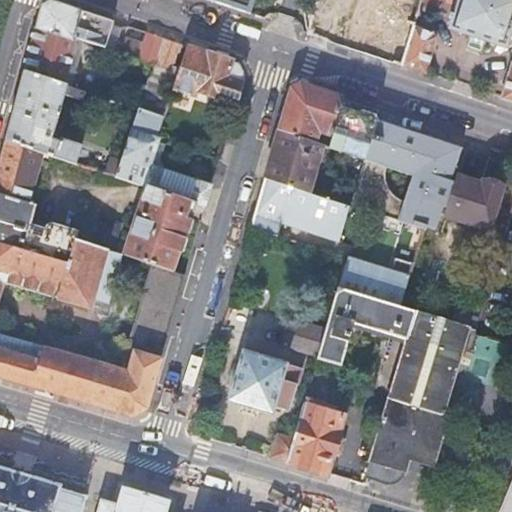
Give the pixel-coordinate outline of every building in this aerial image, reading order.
[(206,0),(250,14),(254,0),(206,0)] [(317,0),(308,33),(402,65),(422,0),(317,0)] [(511,45),(511,0),(462,0),(454,29),(511,46),(511,45)] [(36,27),(76,39),(77,37),(106,47),(115,22),(67,5),(53,1),(42,5),(39,16),(36,27)] [(30,50),(24,72),(64,85),(76,39),(36,27),(30,50)] [(140,59),(158,65),(166,39),(148,33),(145,42),(137,39),(135,44),(144,47),(140,58),(140,59)] [(188,49),(189,46),(166,39),(158,65),(172,69),(174,68),(181,47),(188,49)] [(135,44),(131,55),(140,58),(144,47),(135,44)] [(234,111),(236,103),(243,81),(242,80),(244,72),(240,63),(189,46),(188,49),(175,89),(194,95),(198,93),(199,91),(222,99),(220,106),(234,111)] [(15,105),(5,140),(44,153),(77,164),(82,148),(62,141),(61,143),(52,140),(64,95),(82,101),(85,92),(78,90),(64,85),(24,72),(15,105)] [(78,90),(85,92),(91,94),(95,83),(81,79),(78,90)] [(342,109),(345,99),(321,91),(300,84),(292,88),(285,111),(280,130),(317,142),(320,131),(334,136),(342,109)] [(148,96),(143,110),(149,112),(151,106),(163,109),(161,116),(164,117),(165,117),(173,93),(164,91),(161,100),(148,96)] [(151,106),(149,112),(161,116),(163,109),(151,106)] [(209,195),(212,184),(181,174),(173,171),(172,171),(164,168),(149,163),(157,139),(164,117),(161,116),(149,112),(143,110),(138,109),(122,160),(117,177),(147,187),(197,203),(206,206),(209,195)] [(359,114),(342,109),(334,136),(331,147),(335,148),(335,149),(366,159),(378,120),(359,114)] [(369,211),(424,229),(427,230),(427,227),(435,230),(441,213),(491,229),(504,187),(483,180),(482,184),(459,177),(468,149),(422,135),(378,120),(366,159),(360,181),(359,182),(358,188),(352,206),(362,209),(369,211)] [(317,142),(280,130),(273,154),(266,178),(310,192),(325,145),(317,142)] [(166,142),(157,139),(149,163),(164,168),(165,163),(161,156),(166,142)] [(0,246),(68,267),(76,241),(77,234),(52,227),(51,227),(50,227),(49,227),(49,228),(48,228),(48,229),(47,229),(47,230),(47,231),(29,225),(34,205),(29,203),(44,153),(5,140),(0,158),(0,246)] [(111,157),(105,173),(117,177),(122,160),(111,157)] [(352,206),(322,196),(310,192),(266,178),(262,191),(255,217),(252,226),(278,235),(282,223),(339,241),(347,215),(359,219),(362,209),(352,206)] [(174,271),(197,203),(147,187),(124,256),(160,267),(174,271)] [(68,267),(0,246),(0,376),(18,382),(132,417),(146,409),(185,275),(174,271),(160,267),(134,353),(127,373),(0,335),(0,288),(2,281),(89,308),(106,250),(77,241),(76,241),(68,267)] [(355,293),(399,307),(409,276),(364,263),(355,293)] [(355,293),(338,288),(326,331),(318,357),(317,360),(342,367),(355,323),(398,336),(405,309),(399,307),(355,293)] [(405,309),(398,336),(407,339),(415,312),(405,309)] [(370,458),(365,475),(385,480),(386,480),(387,480),(388,480),(389,480),(390,480),(391,480),(393,479),(395,478),(397,477),(398,475),(399,472),(400,469),(402,469),(403,467),(419,472),(422,460),(431,463),(432,461),(431,461),(444,417),(445,417),(446,415),(440,413),(467,328),(451,323),(416,312),(371,459),(370,458)] [(451,323),(467,328),(475,330),(476,327),(478,319),(454,312),(451,323)] [(318,357),(326,331),(291,320),(283,346),(318,357)] [(293,393),(294,394),(302,369),(243,352),(229,401),(273,414),(276,405),(289,408),(293,393)] [(307,468),(327,475),(345,417),(322,410),(323,405),(308,400),(307,405),(304,405),(294,440),(287,463),(307,468)] [(277,435),(271,458),(287,463),(294,440),(277,435)] [(0,469),(0,511),(82,511),(87,496),(76,492),(35,480),(26,477),(0,469)] [(511,511),(511,477),(497,511),(511,511)] [(142,511),(102,500),(98,511),(142,511)]
